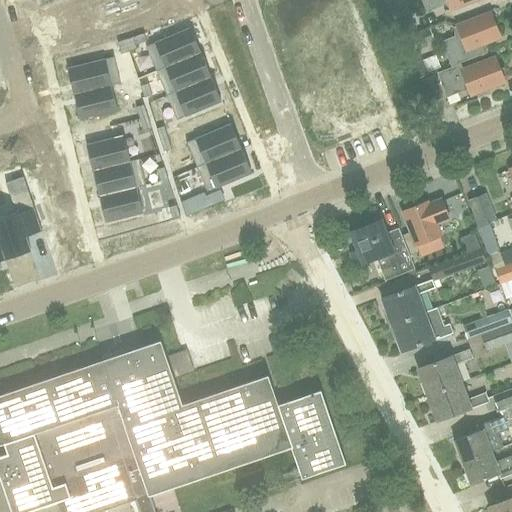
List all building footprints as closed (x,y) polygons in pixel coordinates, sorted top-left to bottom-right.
[(313,15),(293,22),(300,43),(351,26),(342,0),(315,0),(309,2),(313,15)] [(422,0),(427,10),(447,2),(450,9),(474,0),(422,0)] [(456,25),(460,35),(443,42),(452,65),(483,53),(480,45),(501,37),(491,12),(456,25)] [(351,26),(300,43),(308,65),(328,58),(332,71),(363,60),(351,26)] [(190,28),(146,46),(157,71),(201,52),(190,28)] [(434,40),(430,28),(401,38),(406,51),(434,40)] [(144,34),(125,40),(129,51),(136,48),(135,45),(146,41),(144,34)] [(127,49),(123,39),(115,42),(119,52),(127,49)] [(201,52),(157,71),(167,95),(211,76),(201,52)] [(103,59),(68,68),(74,94),(110,85),(120,83),(114,57),(103,59)] [(495,57),(462,70),(460,65),(438,73),(447,96),(468,88),(471,96),(505,83),(495,57)] [(419,78),(429,75),(423,60),(413,64),(419,78)] [(435,75),(420,81),(429,103),(443,97),(435,75)] [(211,76),(167,95),(177,119),(221,100),(211,76)] [(148,84),(141,86),(144,97),(151,95),(148,84)] [(110,85),(74,94),(81,120),(117,111),(110,85)] [(143,105),(137,107),(140,118),(147,116),(143,105)] [(147,116),(140,118),(144,129),(150,127),(147,116)] [(231,124),(187,142),(197,167),(241,148),(231,124)] [(50,133),(54,145),(72,140),(81,168),(88,166),(76,125),(50,133)] [(164,126),(157,129),(160,140),(168,138),(164,126)] [(0,162),(38,150),(32,130),(0,140),(0,162)] [(123,135),(87,144),(93,171),(130,161),(123,135)] [(168,138),(160,140),(164,151),(171,149),(168,138)] [(241,148),(197,167),(207,191),(251,173),(241,148)] [(130,161),(93,171),(100,196),(136,187),(146,185),(139,159),(130,161)] [(164,167),(157,170),(160,181),(168,179),(164,167)] [(15,212),(0,217),(0,244),(5,259),(30,251),(25,236),(30,235),(42,231),(23,177),(5,183),(15,212)] [(136,187),(100,196),(106,222),(143,213),(136,187)] [(220,191),(205,197),(203,193),(180,203),(186,216),(209,206),(224,200),(220,191)] [(478,227),(489,223),(496,220),(486,193),(467,200),(478,227)] [(436,223),(437,223),(449,218),(441,199),(428,204),(428,202),(402,211),(410,232),(403,235),(410,255),(417,253),(423,250),(424,250),(421,244),(436,238),(441,236),(438,230),(436,223)] [(177,205),(169,208),(173,219),(180,217),(177,205)] [(409,256),(399,230),(387,234),(381,220),(349,232),(356,250),(349,253),(354,266),(361,263),(385,254),(393,276),(414,268),(409,256)] [(504,265),(489,223),(478,227),(489,257),(494,269),(504,265)] [(381,297),(391,324),(424,312),(417,295),(441,286),(439,279),(486,262),(485,261),(488,259),(484,248),(466,254),(428,267),(432,278),(381,297)] [(511,262),(494,269),(500,284),(511,279),(511,262)] [(424,313),(424,312),(391,324),(401,352),(452,333),(449,324),(444,326),(437,308),(424,313)] [(481,334),(511,323),(507,310),(490,316),(463,326),(468,338),(481,334)] [(511,341),(511,324),(511,323),(481,334),(486,350),(511,341)] [(268,375),(182,405),(160,341),(0,394),(0,444),(0,445),(5,444),(8,454),(0,456),(0,477),(11,511),(27,511),(57,502),(59,511),(100,511),(134,500),(138,511),(155,511),(150,495),(291,447),(302,478),(346,463),(320,390),(278,405),(268,375)] [(427,394),(460,381),(454,364),(472,358),(469,349),(417,368),(427,394)] [(467,399),(460,381),(427,394),(437,421),(488,402),(485,392),(467,399)] [(497,408),(511,402),(511,388),(493,396),(497,408)] [(511,402),(497,408),(501,418),(480,426),(481,429),(453,439),(462,462),(491,451),(486,437),(507,429),(504,421),(511,418),(511,402)] [(511,456),(496,463),(491,451),(462,462),(470,484),(498,474),(500,478),(511,473),(511,456)] [(511,511),(511,497),(488,507),(490,511),(511,511)]
